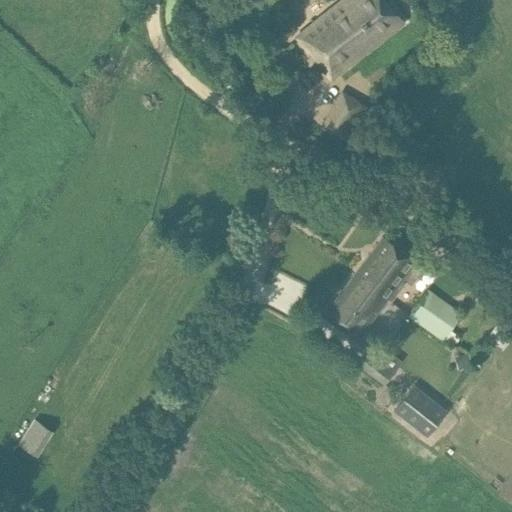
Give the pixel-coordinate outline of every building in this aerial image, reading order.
[(399,22),(381,0),(341,0),(313,23),(298,36),(310,51),(313,48),(320,57),(317,60),(331,77),(347,64),(399,22)] [(362,104),(342,92),(322,126),(342,138),(362,104)] [(357,192),(352,200),(361,207),(367,199),(357,192)] [(387,298),(403,277),(411,284),(424,267),(383,236),(354,273),(387,298)] [(387,298),(354,273),(325,311),(358,336),(387,298)] [(461,313),(428,289),(409,315),(443,339),(461,313)] [(391,372),(365,352),(357,363),(383,383),(391,372)] [(468,352),(459,354),(463,367),(472,365),(468,352)] [(414,384),(397,406),(416,421),(413,425),(425,435),(446,409),(414,384)]
